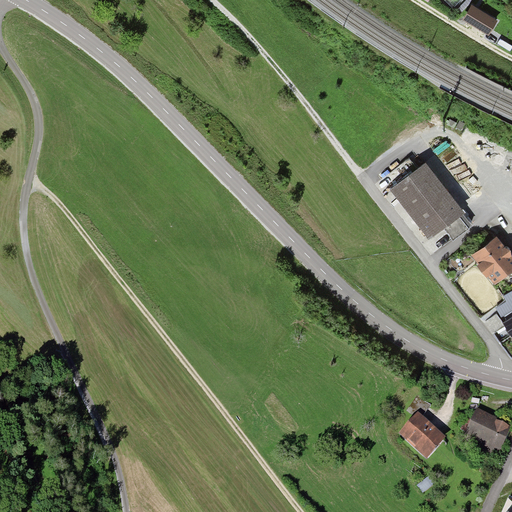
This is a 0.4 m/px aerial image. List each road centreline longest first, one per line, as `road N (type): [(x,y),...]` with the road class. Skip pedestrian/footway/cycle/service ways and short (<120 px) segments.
road 1 (tertiary): [(25,0),(109,56),(347,296),(420,348)]
road 2 (track): [(0,31),(36,108),(24,184),(28,264),(48,324),(119,465),(125,511)]
road 3 (track): [(301,511),(63,206),(24,184)]
road 4 (residential): [(501,377),(497,350),(359,172)]
road 5 (track): [(359,172),(204,0)]
